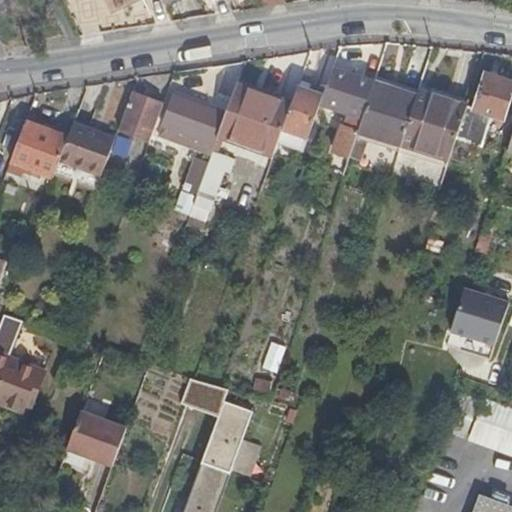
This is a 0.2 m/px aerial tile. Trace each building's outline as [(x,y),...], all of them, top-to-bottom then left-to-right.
[(114,9),(117,8),(113,0),(104,0),(107,6),(114,9)] [(332,151),(348,156),(350,150),(372,82),(330,68),(321,94),(317,104),(350,115),(345,128),(340,126),(332,151)] [(465,106),(455,137),(480,145),(490,115),(502,119),(511,85),(511,81),(481,72),(470,108),(465,106)] [(366,135),(367,136),(383,86),(372,82),(350,150),(360,153),(366,135)] [(380,114),(386,116),(394,90),(396,84),(389,82),(387,87),(383,86),(367,136),(372,137),(380,114)] [(276,142),(289,104),(235,84),(224,114),(213,144),(206,161),(195,193),(191,203),(210,209),(224,170),(230,172),(234,159),(229,157),(229,156),(218,152),(224,135),(272,152),(276,142)] [(276,142),(301,150),(317,104),(321,94),(296,86),(289,104),(276,142)] [(407,123),(415,96),(394,90),(386,116),(407,123)] [(465,106),(465,105),(417,90),(415,96),(407,123),(399,147),(419,153),(420,150),(448,159),(455,137),(465,106)] [(130,93),(117,129),(147,141),(161,104),(130,93)] [(213,144),(224,114),(170,94),(159,124),(160,125),(156,135),(199,151),(203,141),(213,144)] [(8,162),(51,178),(57,160),(66,138),(24,121),(8,162)] [(57,160),(100,175),(113,139),(71,124),(66,138),(57,160)] [(195,193),(206,161),(193,157),(184,182),(191,185),(189,191),(195,193)] [(462,291),(448,334),(492,349),(506,306),(462,291)] [(408,303),(403,302),(391,336),(406,342),(418,307),(408,303)] [(274,374),(286,341),(267,334),(260,353),(264,354),(260,368),(274,374)] [(408,342),(406,342),(391,336),(380,375),(397,380),(408,342)] [(0,357),(0,403),(21,412),(30,389),(36,391),(42,373),(29,368),(26,378),(4,370),(7,360),(0,357)] [(29,368),(7,360),(4,370),(26,378),(29,368)] [(271,397),(275,383),(257,379),(253,393),(271,397)] [(445,427),(466,434),(477,403),(456,395),(445,427)] [(229,473),(251,411),(222,400),(200,462),(229,473)] [(511,450),(511,415),(479,404),(468,435),(511,450)] [(79,413),(60,463),(87,473),(90,465),(95,466),(97,461),(111,466),(125,429),(79,413)] [(415,473),(417,471),(415,471),(417,465),(404,460),(396,483),(410,487),(415,473)] [(214,511),(229,473),(200,462),(181,511),(214,511)] [(34,470),(26,467),(23,476),(31,479),(34,470)] [(472,511),(511,511),(511,505),(479,493),(472,511)]
